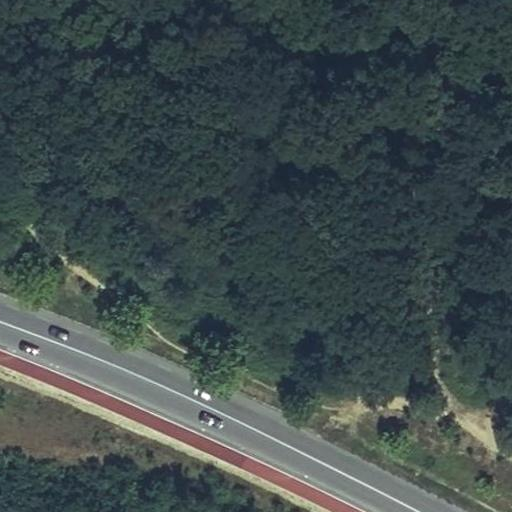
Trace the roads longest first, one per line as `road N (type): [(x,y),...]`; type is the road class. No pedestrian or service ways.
road 1 (secondary): [(0,326),(125,374),(415,511)]
road 2 (track): [(511,446),(448,416),(383,399),(342,413),(299,453)]
